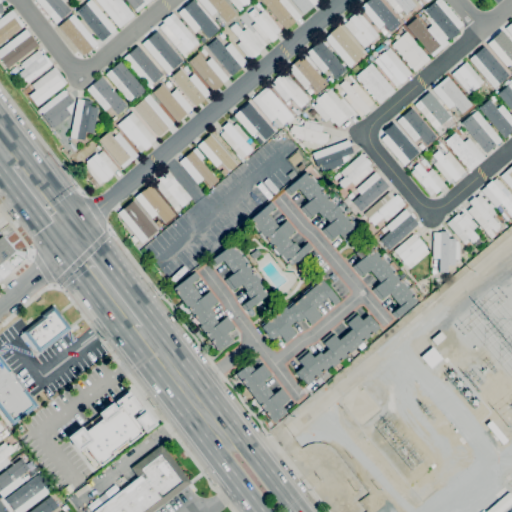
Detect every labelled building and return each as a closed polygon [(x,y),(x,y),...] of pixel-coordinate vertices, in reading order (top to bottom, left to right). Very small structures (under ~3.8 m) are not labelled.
[(56,24),(34,0),(60,0),(70,11),(56,24)] [(101,41),(76,11),(88,0),(90,0),(115,30),(101,41)] [(119,29),(94,0),(111,0),(112,1),(113,0),(120,0),(134,16),(119,29)] [(151,0),(136,12),(125,0),(151,0)] [(194,33),(177,13),(192,0),(219,30),(208,39),(199,29),(194,33)] [(226,23),(216,12),(211,16),(196,0),(223,0),(236,14),(226,23)] [(237,10),(228,0),(248,0),(249,1),(243,6),(243,5),(237,10)] [(285,30),(260,0),(277,0),(278,1),(279,0),(286,0),(300,17),(285,30)] [(306,10),(303,7),(299,10),(291,0),(315,0),(311,4),(312,5),(306,10)] [(390,32),(384,24),(378,29),(360,8),(368,0),(378,0),(400,24),(390,32)] [(405,14),(402,10),(398,14),(385,0),(410,0),(415,6),(405,14)] [(449,40),(424,10),(435,0),(441,0),(463,25),(457,29),(459,32),(449,40)] [(271,42),(267,38),(263,41),(251,26),(255,23),(248,14),(254,9),(259,15),(262,12),(259,9),(258,10),(255,6),(258,3),(262,7),(261,7),(264,11),(264,10),(280,30),(275,35),(277,37),(271,42)] [(0,18),(12,10),(16,16),(16,15),(24,26),(0,44),(0,18)] [(364,48),(343,25),(349,20),(348,19),(354,14),(354,15),(358,12),(378,36),(364,48)] [(182,56),(158,27),(164,23),(162,21),(168,16),(168,17),(173,13),(198,43),(188,51),(182,56)] [(82,56),(57,27),(73,14),(97,44),(82,56)] [(432,57),(406,26),(416,18),(426,30),(432,25),(447,44),(432,57)] [(249,60),(236,45),(240,42),(229,28),(235,23),(242,32),(247,27),(263,47),(258,52),(258,53),(253,57),(252,57),(249,60)] [(348,67),(324,39),(339,25),(364,54),(354,63),(353,63),(348,67)] [(0,60),(0,49),(25,29),(29,35),(30,35),(38,45),(7,69),(0,60)] [(487,44),(492,40),(491,39),(499,33),(498,33),(501,30),(511,42),(511,64),(511,63),(506,67),(487,44)] [(167,74),(142,44),(156,31),(182,61),(167,74)] [(414,72),(391,44),(406,32),(429,59),(414,72)] [(231,76),(206,46),(216,38),(224,48),(230,43),(246,63),(231,76)] [(336,78),(327,69),(322,73),(305,53),(319,41),(345,70),(336,78)] [(148,88),(123,59),(137,46),(162,75),(148,88)] [(495,90),(494,89),(468,59),(483,46),(508,76),(497,85),(499,87),(495,90)] [(395,87),(373,61),(383,53),(389,48),(410,74),(405,79),(405,80),(405,81),(401,84),(401,83),(400,84),(400,83),(395,87)] [(22,87),(14,76),(24,69),(20,64),(38,50),(42,55),(44,54),(52,64),(22,87)] [(213,92),(188,62),(198,53),(205,62),(210,58),(228,79),(223,83),(223,84),(213,92)] [(317,93),(309,84),(304,89),(287,69),(302,56),(326,85),(317,93)] [(130,104),(105,74),(120,62),(145,91),(130,104)] [(468,94),(451,75),(465,62),(483,83),(473,91),(473,90),(468,94)] [(379,104),(355,76),(370,63),(394,91),(379,104)] [(13,75),(10,71),(15,67),(18,71),(13,75)] [(36,106),(28,96),(35,90),(31,85),(54,67),(67,83),(36,106)] [(195,107),(170,78),(180,69),(188,78),(193,74),(210,94),(204,98),(204,99),(195,107)] [(284,102),(270,85),(275,80),(274,80),(280,75),(284,72),(308,99),(298,107),(290,97),(284,102)] [(117,114),(110,106),(104,111),(86,89),(102,76),(127,106),(117,114)] [(461,114),(454,105),(448,109),(432,90),(447,77),(471,105),(461,114)] [(360,117),(343,97),(347,95),(339,85),(344,80),(350,87),(355,82),(373,104),(368,108),(370,111),(364,115),(363,114),(360,117)] [(511,111),(497,94),(511,81),(511,111)] [(177,122),(152,93),(162,85),(170,94),(175,90),(192,109),(186,113),(187,114),(177,122)] [(282,125),(276,118),(271,122),(251,100),(266,87),(294,119),(288,124),(286,121),(282,125)] [(338,127),(330,118),(325,122),(312,107),(317,103),(315,101),(324,93),(325,93),(330,89),(352,114),(338,127)] [(52,128),(41,114),(42,114),(41,112),(40,114),(37,110),(63,90),(67,95),(67,94),(73,102),(70,114),(52,128)] [(435,130),(414,105),(429,92),(450,117),(435,130)] [(158,137),(133,107),(148,95),(173,124),(168,128),(158,137)] [(84,141),(69,138),(77,99),(91,101),(90,106),(97,108),(92,133),(85,132),(84,141)] [(511,131),(504,138),(478,108),(488,100),(496,109),(501,105),(511,118),(511,131)] [(264,141),(256,131),(251,136),(233,116),(238,111),(241,108),(242,109),(249,103),(274,132),(264,141)] [(426,146),(419,137),(414,142),(396,121),(411,108),(436,138),(426,146)] [(486,154),(461,124),(476,111),(501,141),(486,154)] [(140,152),(135,146),(136,146),(130,139),(130,140),(117,125),(132,112),(156,139),(150,144),(151,145),(150,146),(146,150),(145,148),(140,152)] [(320,145),(293,138),(294,134),(290,132),(292,125),(302,128),(304,121),(322,126),(321,133),(328,135),(327,138),(328,138),(327,143),(325,142),(325,144),(323,143),(323,144),(321,144),(320,145)] [(241,159),(220,135),(225,131),(222,127),(227,122),(229,124),(230,123),(233,126),(235,124),(248,138),(244,142),(251,150),(241,159)] [(403,166),(380,139),(386,135),(383,131),(388,126),(389,126),(393,123),(419,153),(408,162),(403,166)] [(122,169),(98,140),(108,131),(113,137),(118,132),(138,156),(122,169)] [(470,171),(445,141),(455,133),(463,143),(468,138),(485,158),(470,171)] [(227,170),(221,163),(216,168),(199,150),(205,145),(203,143),(209,138),(210,139),(214,136),(229,153),(225,156),(233,164),(227,170)] [(321,172),(319,166),(316,167),(312,154),(348,140),(353,153),(341,158),(343,164),(321,172)] [(210,187),(202,179),(197,184),(179,162),(195,148),(204,158),(200,161),(217,181),(210,187)] [(99,185),(83,167),(87,163),(86,162),(96,153),(97,155),(102,150),(118,169),(113,173),(113,174),(103,182),(103,181),(99,185)] [(454,182),(451,178),(448,181),(433,164),(437,161),(432,156),(438,150),(443,156),(448,152),(465,171),(459,176),(460,177),(454,182)] [(343,189),(338,183),(339,182),(338,181),(340,179),(341,180),(344,178),(340,173),(361,154),(365,159),(365,158),(366,159),(367,158),(370,162),(369,163),(371,164),(368,167),(371,170),(354,186),(351,182),(343,189)] [(300,171),(297,168),(302,163),(305,167),(300,171)] [(430,196),(424,189),(420,183),(419,183),(410,172),(414,169),(413,168),(418,164),(426,173),(431,169),(444,185),(440,189),(440,190),(435,194),(434,192),(430,196)] [(511,191),(499,177),(511,164),(511,191)] [(290,180),(287,176),(293,170),(296,175),(290,180)] [(176,213),(172,208),(173,208),(154,186),(160,181),(158,179),(167,171),(191,199),(181,207),(179,204),(177,206),(180,209),(176,213)] [(330,241),(321,231),(330,224),(324,217),(323,218),(317,211),(308,219),(300,209),(308,202),(297,189),(289,196),(284,191),(306,172),(310,177),(312,176),(312,177),(315,175),(318,179),(315,181),(323,190),(322,191),(330,200),(331,199),(336,204),(334,205),(335,207),(337,206),(338,207),(339,206),(344,212),(343,213),(351,222),(352,221),(357,227),(356,228),(357,229),(344,240),(338,234),(330,241)] [(360,212),(351,202),(360,195),(355,190),(375,172),(388,187),(360,212)] [(511,215),(500,203),(495,208),(480,191),(485,186),(491,180),(492,182),(496,178),(504,188),(509,194),(510,194),(511,196),(511,215)] [(164,224),(156,215),(151,219),(134,198),(143,190),(143,191),(150,185),(175,215),(164,224)] [(373,226),(368,220),(369,219),(364,214),(389,192),(393,197),(396,194),(402,201),(401,201),(404,205),(386,221),(383,217),(373,226)] [(489,237),(467,211),(472,206),(468,202),(474,197),(475,198),(479,195),(484,200),(483,201),(494,213),(491,217),(499,226),(494,232),(491,228),(489,230),(493,234),(489,237)] [(147,239),(142,243),(117,214),(123,209),(122,209),(133,200),(158,230),(147,239)] [(290,266),(281,254),(279,256),(250,220),(271,202),(275,207),(267,215),(278,227),(286,220),(295,231),(287,238),(292,244),(294,243),(300,250),(308,243),(312,248),(290,266)] [(388,251),(380,241),(390,232),(388,229),(383,233),(380,230),(385,226),(404,209),(418,225),(388,251)] [(466,245),(464,243),(463,243),(446,223),(457,214),(459,216),(463,212),(476,227),(472,230),(478,237),(472,242),(468,238),(467,240),(469,242),(466,245)] [(447,272),(439,272),(439,259),(432,259),(433,233),(439,233),(439,232),(447,233),(447,239),(455,239),(455,241),(459,241),(458,260),(455,260),(455,265),(447,265),(447,272)] [(409,269),(406,265),(394,251),(413,234),(417,239),(418,238),(426,248),(425,249),(428,252),(409,269)] [(0,263),(0,237),(2,236),(15,251),(0,263)] [(398,317),(394,312),(400,307),(389,293),(383,298),(374,288),(380,283),(369,270),(363,275),(355,265),(361,260),(354,253),(367,242),(368,243),(370,242),(375,248),(373,249),(382,259),(383,258),(395,271),(393,273),(401,282),(403,281),(414,294),(413,296),(417,301),(398,317)] [(245,312),(241,307),(250,300),(244,293),(246,291),(241,284),(232,291),(224,281),(233,274),(222,261),(213,267),(209,262),(231,244),(235,250),(237,248),(248,263),(246,264),(254,274),(256,272),(261,279),(259,280),(259,281),(258,282),(258,283),(260,282),(265,288),(263,289),(267,294),(245,312)] [(253,260),(249,255),(256,250),(260,254),(253,260)] [(217,351),(199,327),(201,326),(173,288),(195,272),(199,277),(191,283),(201,297),(209,291),(217,301),(209,307),(215,315),(213,316),(218,323),(226,317),(234,327),(226,333),(232,341),(217,351)] [(285,343),(279,335),(272,340),(261,327),(284,307),(286,310),(321,280),(339,301),(334,306),(327,298),(314,308),(321,317),(311,326),(304,317),(297,323),(295,321),(289,326),(296,334),(285,343)] [(39,353),(22,332),(42,317),(41,316),(53,306),(70,329),(39,353)] [(307,385),(296,372),(302,367),(295,359),(305,350),(312,358),(319,352),(321,355),(328,349),(320,341),(331,332),(338,341),(351,329),(344,321),(354,312),(361,320),(368,315),(379,328),(332,368),(330,365),(324,370),(329,376),(324,381),(319,375),(307,385)] [(436,345),(431,340),(440,332),(445,337),(436,345)] [(430,369),(420,357),(432,347),(442,359),(430,369)] [(12,425),(0,409),(0,356),(10,371),(25,390),(38,406),(12,425)] [(273,423),(235,374),(249,364),(254,370),(263,364),(271,375),(262,381),(273,395),(281,389),(289,399),(281,405),(286,413),(273,423)] [(319,385),(315,381),(320,377),(323,381),(319,385)] [(68,436),(79,451),(85,447),(98,465),(153,423),(128,391),(97,414),(101,419),(86,431),(81,425),(68,436)] [(0,439),(0,425),(3,429),(0,431),(0,433),(5,430),(8,434),(1,439),(0,439)] [(0,470),(0,445),(4,442),(7,446),(10,444),(11,447),(17,443),(20,447),(15,452),(14,451),(6,457),(10,463),(0,470)] [(93,511),(137,478),(130,468),(161,444),(191,483),(152,511),(93,511)] [(3,498),(0,494),(0,473),(21,458),(29,469),(19,477),(23,482),(3,498)] [(23,511),(14,511),(5,499),(36,476),(43,485),(44,484),(45,486),(44,487),(48,493),(23,511)] [(28,511),(49,496),(57,507),(50,511),(28,511)]
